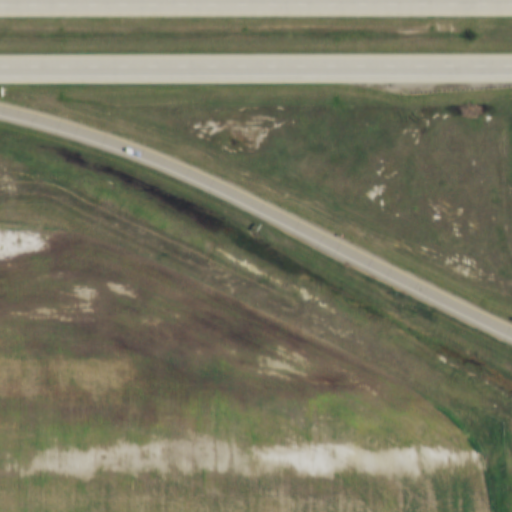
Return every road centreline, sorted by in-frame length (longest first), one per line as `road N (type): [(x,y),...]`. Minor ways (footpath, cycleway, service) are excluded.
road 1 (motorway): [(0,104),(152,154),(511,325)]
road 2 (motorway): [(0,64),(511,64)]
